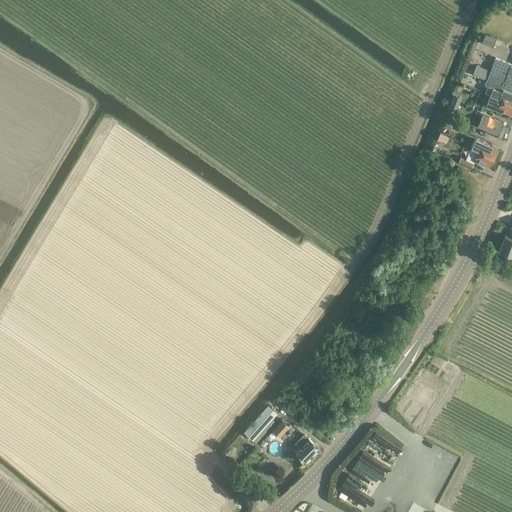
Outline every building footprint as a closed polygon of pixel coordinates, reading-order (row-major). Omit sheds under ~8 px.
[(481,43),(493,47),(496,38),(485,34),(481,43)] [(511,102),(511,66),(511,64),(495,58),(490,71),(476,65),(472,74),(486,80),(485,84),(492,87),(490,93),(511,102)] [(511,115),(511,111),(511,102),(490,93),(488,99),(485,98),(482,106),(489,109),(490,106),(511,115)] [(452,94),(450,105),(460,106),(461,95),(452,94)] [(440,132),(438,137),(446,141),(449,136),(440,132)] [(471,147),(493,157),(497,149),(491,147),(492,145),(475,138),(471,147)] [(493,157),(471,147),(466,159),(460,157),(458,163),(470,168),(473,163),(474,160),(483,164),(484,163),(490,165),(493,157)] [(511,225),(511,228),(509,237),(505,235),(499,250),(511,255),(511,225)] [(264,410),(244,432),(256,443),(275,422),(272,419),(277,414),(268,405),(264,410)] [(280,437),(290,427),(281,419),(271,429),(280,437)] [(299,447),(295,451),(305,462),(320,449),(311,440),(309,438),(304,433),(295,442),(299,447)]
